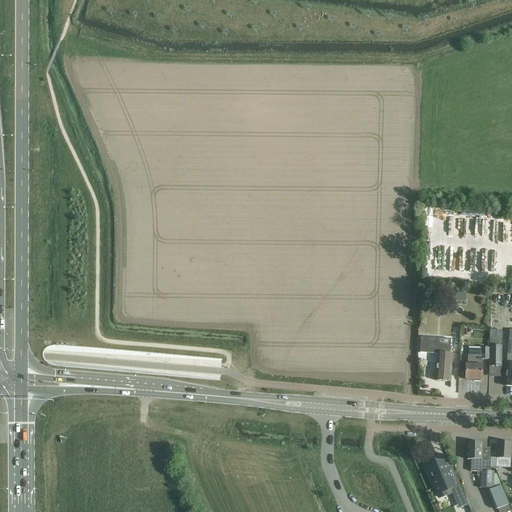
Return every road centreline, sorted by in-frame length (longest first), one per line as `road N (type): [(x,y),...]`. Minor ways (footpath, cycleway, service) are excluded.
road 1 (primary): [(21,375),(23,0)]
road 2 (tertiary): [(417,413),(71,385)]
road 3 (primary): [(22,511),(21,386)]
